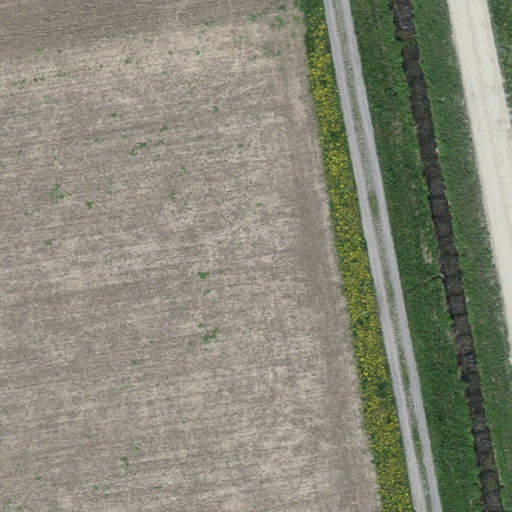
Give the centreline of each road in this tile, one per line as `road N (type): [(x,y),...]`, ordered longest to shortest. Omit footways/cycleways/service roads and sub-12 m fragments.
road 1 (track): [(432,511),(336,0)]
road 2 (track): [(466,0),(511,248)]
